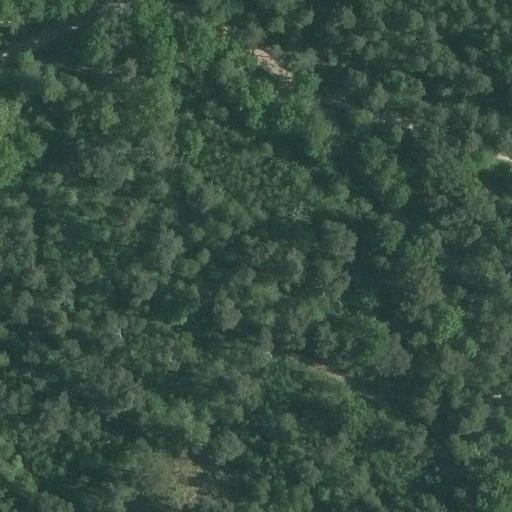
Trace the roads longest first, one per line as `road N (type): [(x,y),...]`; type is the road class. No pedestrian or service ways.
road 1 (track): [(127,4),(204,22),(307,96),(378,188),(511,421)]
road 2 (track): [(22,48),(135,0)]
